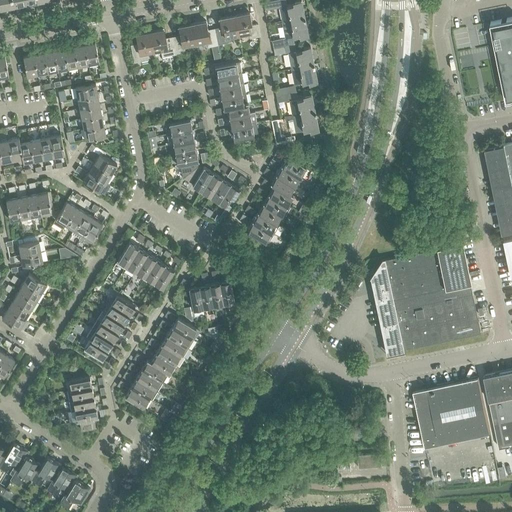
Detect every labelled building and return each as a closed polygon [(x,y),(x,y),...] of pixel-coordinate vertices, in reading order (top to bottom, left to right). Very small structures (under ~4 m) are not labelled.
[(7,9),(13,8),(11,0),(0,0),(0,8),(0,9),(6,8),(7,9)] [(24,0),(11,0),(13,8),(19,7),(19,5),(26,4),(24,0)] [(277,7),(275,0),(274,0),(265,2),(266,9),(277,7)] [(279,6),(282,22),(304,18),(300,0),(299,0),(294,1),(294,4),(279,6)] [(249,12),(234,15),(238,34),(249,32),(250,38),(260,36),(258,24),(252,25),(249,12)] [(221,31),(215,32),(218,44),(222,43),(228,42),(227,37),(238,34),(234,15),(219,18),(221,31)] [(511,17),(491,22),(507,100),(511,98),(511,17)] [(285,38),(293,36),(300,35),(301,37),(308,36),(304,18),(282,22),(285,38)] [(205,21),(191,24),(195,42),(206,40),(207,47),(218,45),(218,44),(215,32),(215,30),(208,32),(205,21)] [(173,38),(173,40),(176,53),(185,51),(183,45),(195,42),(191,24),(178,27),(180,37),(173,38)] [(163,29),(149,32),(153,51),(160,49),(162,57),(176,54),(176,53),(173,40),(166,42),(163,29)] [(146,52),(153,51),(149,32),(135,35),(138,47),(131,49),(133,63),(148,60),(146,52)] [(273,40),(274,47),(295,43),(293,36),(285,38),(273,40)] [(95,42),(84,44),(88,63),(99,61),(95,42)] [(295,43),(274,47),(275,53),(289,51),(289,52),(296,51),(295,43)] [(84,44),(74,46),(78,65),(88,63),(84,44)] [(74,46),(64,48),(68,67),(78,65),(74,46)] [(303,49),(296,51),(289,52),(292,68),(313,64),(310,46),(303,47),(303,49)] [(64,48),(54,50),(58,69),(68,67),(64,48)] [(54,50),(44,52),(47,71),(58,69),(54,50)] [(44,52),(33,54),(37,74),(47,71),(44,52)] [(27,76),(37,74),(33,54),(23,56),(27,76)] [(5,55),(0,56),(0,75),(8,74),(5,55)] [(215,66),(217,76),(242,71),(240,61),(215,66)] [(292,68),(295,84),(309,81),(310,83),(317,82),(313,64),(292,68)] [(217,76),(219,87),(244,82),(242,71),(217,76)] [(219,87),(221,97),(246,92),(244,82),(219,87)] [(75,87),(77,98),(97,94),(95,83),(75,87)] [(223,107),(227,106),(247,102),(247,101),(248,101),(246,92),(221,97),(223,107)] [(289,100),(293,116),(315,111),(311,93),(304,95),(305,97),(289,100)] [(77,98),(79,108),(99,104),(97,94),(77,98)] [(227,106),(229,116),(249,112),(247,102),(227,106)] [(79,108),(81,118),(101,114),(99,104),(79,108)] [(231,126),(255,121),(257,121),(255,111),(249,112),(229,116),(231,126)] [(318,129),(315,111),(293,116),(296,131),(311,128),(312,131),(318,129)] [(81,118),(83,128),(103,124),(101,114),(81,118)] [(165,124),(167,134),(192,129),(190,119),(165,124)] [(275,143),(295,139),(294,135),(281,137),(278,119),(271,120),(275,143)] [(258,132),(255,121),(231,126),(233,137),(258,132)] [(105,135),(103,124),(83,128),(85,139),(105,135)] [(194,139),(192,129),(167,134),(169,144),(174,143),(194,139)] [(60,134),(49,136),(53,156),(64,154),(60,134)] [(49,136),(39,138),(43,158),(53,156),(49,136)] [(19,137),(8,139),(12,159),(22,157),(19,142),(19,137)] [(21,142),(19,142),(22,157),(23,162),(33,160),(29,140),(28,137),(20,138),(21,142)] [(39,138),(29,140),(33,160),(43,158),(39,138)] [(8,139),(0,141),(0,152),(2,161),(12,159),(8,139)] [(174,143),(176,154),(196,150),(194,139),(174,143)] [(502,232),(511,230),(511,142),(485,147),(502,232)] [(95,146),(92,150),(99,154),(101,155),(104,152),(104,151),(95,146)] [(182,176),(198,164),(197,163),(196,161),(198,160),(196,150),(176,154),(178,164),(180,164),(182,176)] [(99,154),(93,163),(111,174),(117,164),(101,155),(99,154)] [(288,156),(283,165),(300,176),(306,166),(288,156)] [(93,163),(88,172),(106,183),(111,174),(93,163)] [(192,184),(202,190),(212,172),(203,166),(202,168),(200,167),(198,164),(182,176),(193,183),(192,184)] [(283,165),(277,174),(294,185),(300,176),(283,165)] [(100,192),(106,183),(88,172),(83,181),(100,192)] [(202,190),(211,195),(221,178),(212,172),(202,190)] [(275,184),(274,185),(289,193),(290,193),(294,185),(277,174),(272,183),(275,184)] [(211,195),(219,201),(230,183),(221,178),(211,195)] [(239,189),(230,183),(219,201),(217,204),(227,210),(239,189)] [(274,185),(269,194),(287,205),(293,194),(290,193),(289,193),(274,185)] [(174,187),(171,192),(178,196),(181,191),(174,187)] [(46,191),(36,193),(40,213),(50,211),(46,191)] [(36,193),(25,195),(29,215),(40,213),(36,193)] [(269,194),(263,203),(281,214),(285,216),(290,207),(287,205),(269,194)] [(25,195),(15,197),(19,217),(29,215),(25,195)] [(9,219),(19,217),(15,197),(5,199),(9,219)] [(62,228),(64,224),(75,207),(66,201),(53,223),(62,228)] [(263,203),(258,212),(276,222),(281,214),(263,203)] [(64,224),(73,229),(84,212),(75,207),(64,224)] [(71,233),(80,239),(93,217),(84,212),(73,229),(71,233)] [(258,212),(253,220),(274,233),(279,225),(276,222),(258,212)] [(102,223),(93,217),(80,239),(79,239),(89,244),(102,223)] [(269,242),(274,233),(253,220),(247,229),(269,242)] [(17,239),(20,254),(40,250),(37,235),(17,239)] [(125,268),(127,265),(138,248),(128,242),(116,262),(125,268)] [(404,352),(403,349),(480,333),(461,244),(384,260),(381,258),(371,275),(387,356),(404,352)] [(64,247),(58,248),(60,258),(78,255),(76,254),(64,247)] [(127,265),(136,270),(147,253),(138,248),(127,265)] [(42,261),(40,250),(20,254),(22,265),(42,261)] [(136,270),(145,276),(156,258),(147,253),(136,270)] [(145,276),(154,281),(164,264),(156,258),(145,276)] [(174,269),(164,264),(154,281),(163,287),(174,269)] [(29,272),(23,282),(40,292),(46,282),(29,272)] [(231,279),(220,282),(224,302),(235,300),(231,279)] [(23,282),(18,291),(35,301),(40,292),(23,282)] [(220,282),(210,284),(214,307),(224,306),(224,302),(220,282)] [(210,284),(199,286),(204,310),(214,307),(210,284)] [(193,312),(204,310),(199,286),(189,288),(193,308),(193,312)] [(18,291),(12,299),(30,310),(35,301),(18,291)] [(113,292),(107,301),(129,314),(134,305),(113,292)] [(12,299),(7,308),(24,319),(30,310),(12,299)] [(107,301),(102,310),(123,323),(129,314),(107,301)] [(190,306),(184,307),(186,317),(192,321),(193,319),(190,306)] [(19,327),(24,319),(7,308),(2,317),(19,327)] [(102,310),(96,319),(118,332),(123,323),(102,310)] [(237,314),(226,316),(227,322),(228,328),(237,314)] [(178,316),(172,326),(194,339),(199,330),(196,328),(178,316)] [(96,319),(91,328),(112,341),(118,332),(96,319)] [(227,322),(218,324),(221,340),(228,328),(227,322)] [(221,340),(220,339),(218,325),(207,327),(209,335),(214,338),(220,342),(221,340)] [(172,326),(167,335),(188,348),(194,339),(172,326)] [(86,337),(89,339),(107,350),(112,341),(91,328),(86,337)] [(70,332),(67,337),(72,341),(75,336),(70,332)] [(167,335),(161,344),(179,355),(182,357),(188,348),(167,335)] [(101,359),(107,350),(89,339),(83,348),(101,359)] [(156,352),(155,353),(174,364),(179,355),(161,344),(156,352)] [(14,358),(5,353),(0,360),(0,373),(3,376),(14,358)] [(155,353),(150,362),(168,373),(174,364),(155,353)] [(147,359),(141,369),(163,382),(168,373),(150,362),(147,359)] [(511,368),(484,375),(499,447),(511,444),(511,368)] [(141,369),(136,377),(160,392),(165,383),(163,382),(141,369)] [(68,379),(70,390),(91,386),(89,375),(68,379)] [(425,445),(471,436),(490,432),(478,376),(414,390),(425,445)] [(130,387),(148,398),(154,401),(160,392),(136,377),(130,387)] [(67,391),(69,401),(93,396),(91,386),(70,390),(67,391)] [(142,407),(148,398),(130,387),(125,396),(142,407)] [(71,411),(74,410),(95,406),(93,396),(69,401),(71,411)] [(94,428),(92,418),(97,417),(95,406),(74,410),(76,421),(78,420),(80,430),(94,428)] [(165,407),(159,416),(166,421),(172,411),(165,407)] [(346,439),(377,437),(375,421),(344,424),(346,439)] [(15,463),(19,465),(26,455),(29,451),(13,441),(7,450),(8,450),(0,462),(0,465),(7,470),(12,461),(15,463)] [(359,467),(380,465),(379,453),(358,455),(359,467)] [(24,474),(32,479),(41,465),(41,464),(26,455),(19,465),(16,470),(13,475),(11,479),(18,483),(24,474)] [(45,475),(53,480),(62,465),(46,455),(41,464),(41,465),(32,479),(40,484),(45,475)] [(350,455),(337,455),(338,468),(350,467),(350,455)] [(15,463),(9,473),(13,475),(16,470),(19,465),(15,463)] [(60,484),(68,489),(75,479),(78,475),(62,465),(53,480),(47,489),(55,493),(60,484)] [(90,488),(75,479),(68,489),(60,503),(67,507),(73,498),(81,503),(90,488)]
